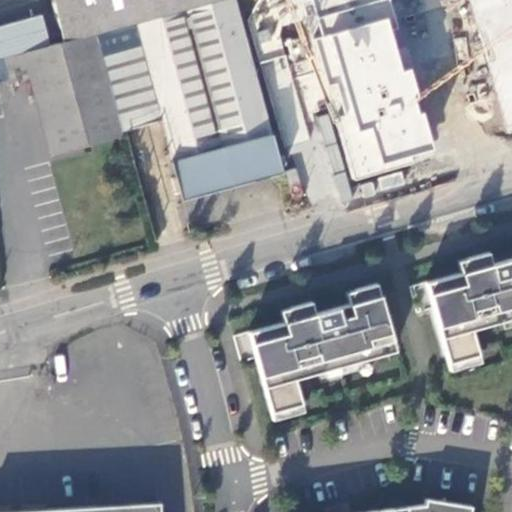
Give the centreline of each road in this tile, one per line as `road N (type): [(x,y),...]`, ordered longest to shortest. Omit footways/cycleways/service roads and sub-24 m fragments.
road 1 (tertiary): [(174,281),(511,182)]
road 2 (residential): [(229,484),(397,442),(511,459)]
road 3 (residential): [(174,281),(229,484)]
road 4 (tertiary): [(0,334),(174,281)]
